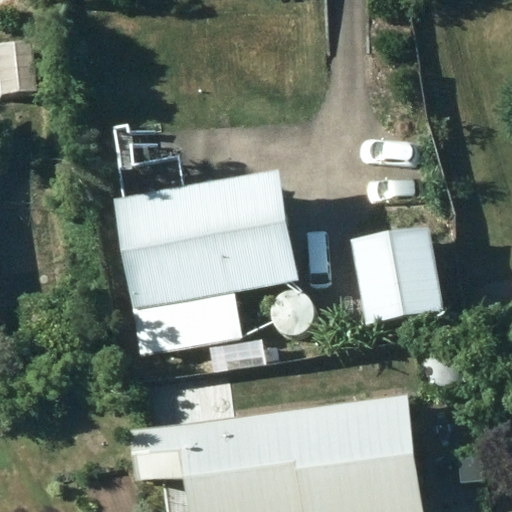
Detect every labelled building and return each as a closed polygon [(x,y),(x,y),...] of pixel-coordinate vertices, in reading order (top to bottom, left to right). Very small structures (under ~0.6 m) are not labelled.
[(133,304),(295,277),(276,165),(113,195),(133,304)] [(440,307),(425,222),(348,237),(365,320),(440,307)] [(37,257),(27,264),(23,275),(30,287),(41,291),(53,284),(56,272),(50,260),(37,257)] [(271,327),(277,333),(283,336),(291,337),(299,336),(306,332),(311,326),(314,319),(314,311),(312,303),(307,297),(301,293),(293,291),(286,291),(279,294),(273,299),(269,305),(267,312),(268,320),(271,327)] [(420,511),(405,390),(142,424),(149,477),(181,472),(185,511),(420,511)]
